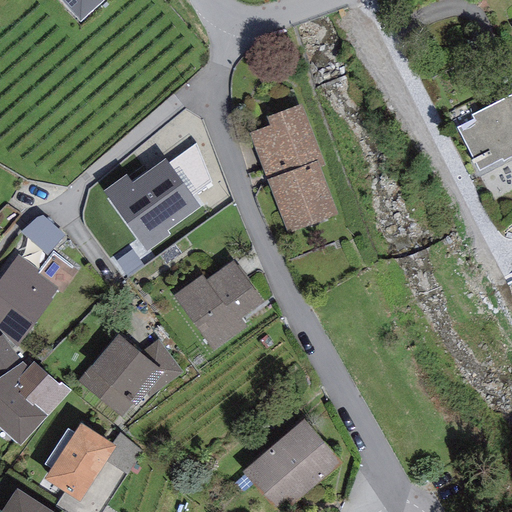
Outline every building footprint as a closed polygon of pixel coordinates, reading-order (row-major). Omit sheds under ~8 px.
[(58,0),(80,24),(106,0),(58,0)] [(511,96),(472,116),(474,120),(457,129),(479,172),(502,160),(503,163),(511,158),(511,96)] [(270,128),(249,134),(289,236),(338,217),(320,168),(324,167),(302,107),(266,117),(270,128)] [(196,145),(168,166),(191,196),(209,182),(196,145)] [(126,176),(103,193),(146,254),(169,237),(166,233),(200,209),(191,196),(168,166),(165,161),(132,184),(126,176)] [(36,219),(21,234),(48,257),(64,237),(43,217),(36,219)] [(0,334),(18,347),(19,346),(53,300),(51,299),(56,292),(59,293),(75,272),(52,255),(39,272),(17,257),(0,280),(0,334)] [(203,276),(175,297),(214,351),(246,328),(241,321),(263,305),(233,263),(207,281),(203,276)] [(117,336),(79,384),(123,419),(132,407),(135,409),(146,395),(163,373),(139,354),(117,336)] [(0,339),(0,379),(21,364),(3,337),(0,339)] [(158,340),(139,354),(163,373),(146,395),(150,398),(183,373),(158,340)] [(0,429),(21,448),(71,392),(61,384),(59,386),(33,364),(28,369),(21,364),(0,379),(0,429)] [(303,421),(242,474),(274,511),(285,511),(341,464),(303,421)] [(45,467),(51,471),(43,482),(78,505),(106,463),(116,449),(111,446),(81,426),(74,436),(68,432),(45,467)] [(120,434),(111,446),(116,449),(106,463),(127,476),(141,451),(120,434)] [(48,511),(17,491),(2,511),(48,511)]
